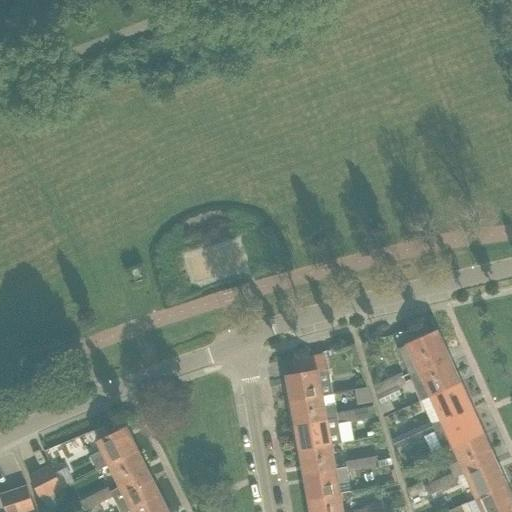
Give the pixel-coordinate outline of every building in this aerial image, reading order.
[(131,270),(134,281),(143,279),(139,267),(131,270)] [(395,382),(392,384),(394,388),(397,387),(410,381),(408,376),(448,359),(436,331),(397,349),(407,370),(392,377),(395,382)] [(329,369),(326,370),(323,354),(294,359),(296,374),(288,375),(290,385),(285,386),(288,402),(333,394),(329,369)] [(420,401),(459,383),(448,359),(408,376),(410,381),(411,381),(420,401)] [(392,384),(395,382),(392,377),(379,383),(384,393),(394,388),(392,384)] [(441,422),(471,408),(459,383),(420,401),(430,397),(441,422)] [(350,410),(336,412),(333,394),(288,402),(290,417),(296,417),(297,425),(329,419),(329,420),(338,419),(339,422),(355,420),(354,415),(351,415),(350,410)] [(376,411),(369,412),(368,406),(350,410),(351,415),(354,415),(355,420),(377,416),(376,411)] [(441,422),(431,426),(434,432),(443,453),(453,448),(483,435),(471,408),(441,422)] [(329,419),(297,425),(301,449),(333,444),(342,442),(339,422),(338,419),(329,420),(329,419)] [(422,437),(434,432),(429,421),(414,428),(416,433),(419,432),(422,437)] [(108,466),(137,452),(125,428),(99,441),(103,449),(89,456),(97,471),(108,465),(108,466)] [(419,432),(416,433),(414,428),(401,434),(404,439),(403,439),(406,445),(422,437),(419,432)] [(464,474),(494,461),(483,435),(453,448),(458,461),(448,465),(452,473),(438,479),(440,484),(438,485),(440,490),(458,482),(455,477),(464,474)] [(306,474),(337,468),(333,444),(301,449),(306,474)] [(110,491),(147,473),(137,452),(108,466),(118,486),(110,490),(109,487),(108,487),(110,491)] [(361,469),(377,466),(375,455),(362,457),(363,463),(360,464),(361,469)] [(360,464),(363,463),(362,457),(344,461),(345,467),(337,468),(306,474),(310,499),(341,494),(339,483),(348,481),(347,471),(361,469),(360,464)] [(476,499),(505,486),(494,461),(464,474),(476,499)] [(64,490),(60,483),(51,465),(29,476),(41,500),(64,490)] [(119,511),(126,511),(130,510),(158,495),(147,473),(110,491),(108,487),(92,495),(94,499),(96,498),(99,504),(112,497),(119,511)] [(438,485),(440,484),(438,479),(424,485),(424,487),(423,488),(425,492),(427,491),(429,495),(440,490),(438,485)] [(424,487),(424,485),(422,481),(406,488),(411,498),(425,492),(423,488),(424,487)] [(36,511),(26,484),(11,489),(18,511),(36,511)] [(511,511),(511,500),(505,486),(476,499),(481,511),(511,511)] [(0,493),(6,511),(18,511),(11,489),(0,493)] [(344,511),(341,494),(310,499),(312,511),(344,511)] [(96,498),(94,499),(92,495),(81,501),(86,511),(99,504),(96,498)] [(130,510),(131,511),(166,511),(158,495),(130,510)] [(385,511),(385,506),(384,501),(365,505),(366,509),(366,511),(385,511)]
